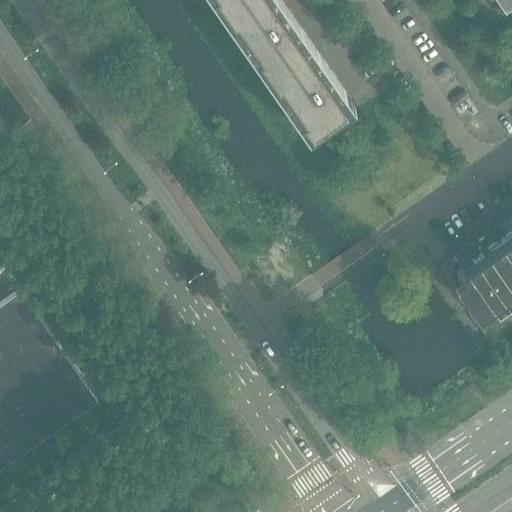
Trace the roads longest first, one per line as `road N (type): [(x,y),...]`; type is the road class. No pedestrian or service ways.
road 1 (secondary): [(380,511),(17,0)]
road 2 (secondary): [(0,34),(334,511)]
road 3 (residential): [(483,172),(362,0)]
road 4 (secondary): [(511,421),(381,511)]
